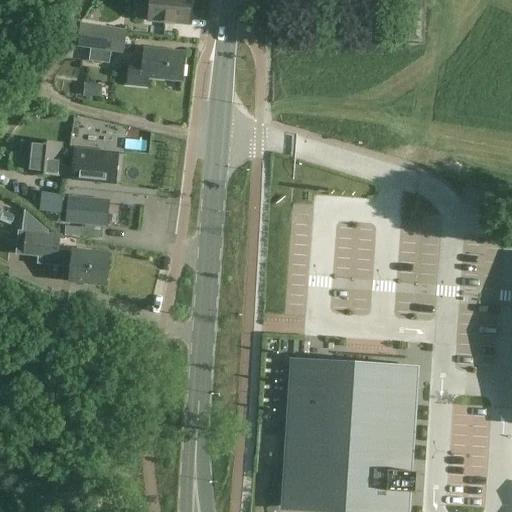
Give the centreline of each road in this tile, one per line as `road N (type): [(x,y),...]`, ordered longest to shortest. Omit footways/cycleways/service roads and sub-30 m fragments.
road 1 (secondary): [(192,511),(228,0)]
road 2 (track): [(0,139),(85,0)]
